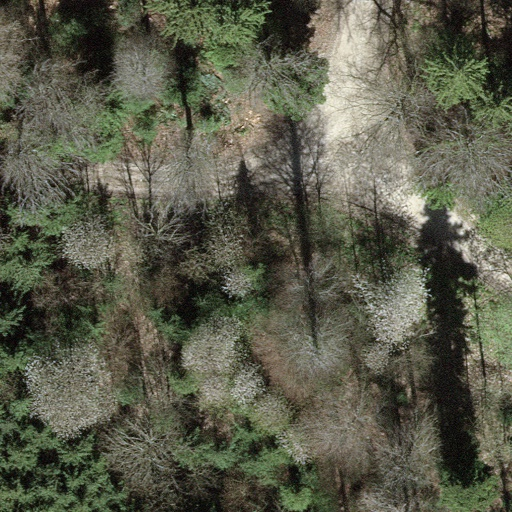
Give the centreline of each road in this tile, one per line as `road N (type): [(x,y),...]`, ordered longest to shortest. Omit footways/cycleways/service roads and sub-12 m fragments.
road 1 (track): [(329,197),(0,162)]
road 2 (track): [(370,0),(329,197)]
road 3 (track): [(329,197),(438,219),(511,258)]
